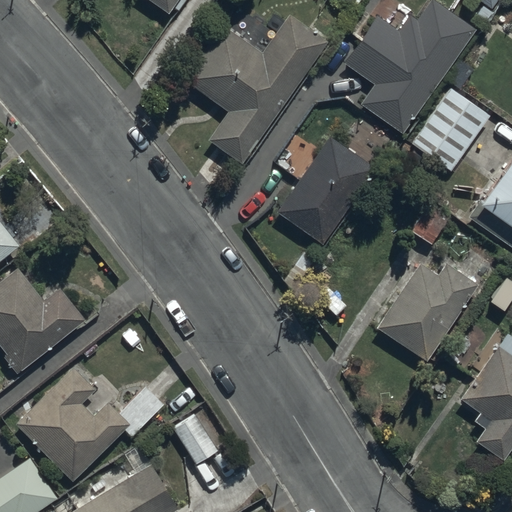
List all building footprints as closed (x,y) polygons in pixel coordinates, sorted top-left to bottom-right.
[(360,95),(401,123),(475,18),(449,0),(421,0),(415,9),(409,5),(397,21),(378,7),(345,54),(374,74),(360,95)] [(265,22),(274,29),(262,46),(221,18),(181,75),(227,107),(208,135),(241,158),(326,36),(288,9),(283,16),(273,9),(265,22)] [(449,166),(488,110),(447,82),(408,136),(416,142),(407,156),(424,168),(433,155),(449,166)] [(375,164),(329,131),(275,206),(320,239),(375,164)] [(511,144),(467,211),(511,242),(511,144)] [(431,237),(448,211),(428,198),(411,224),(431,237)] [(57,218),(41,201),(25,216),(40,233),(57,218)] [(0,254),(20,240),(13,231),(16,228),(0,207),(0,254)] [(425,355),(476,279),(444,258),(436,269),(419,258),(376,322),(425,355)] [(19,261),(0,276),(0,341),(18,367),(86,313),(61,281),(45,293),(19,261)] [(502,453),(511,438),(511,332),(505,328),(461,390),(480,404),(473,415),(484,422),(476,434),(502,453)] [(395,393),(375,359),(357,369),(377,403),(395,393)] [(73,360),(14,416),(72,477),(125,426),(130,431),(165,398),(147,379),(119,406),(107,394),(92,408),(82,398),(96,384),(73,360)] [(197,408),(172,422),(194,460),(219,446),(197,408)] [(0,511),(31,511),(60,494),(32,451),(0,472),(0,511)] [(74,504),(78,511),(164,511),(179,503),(152,457),(74,504)]
